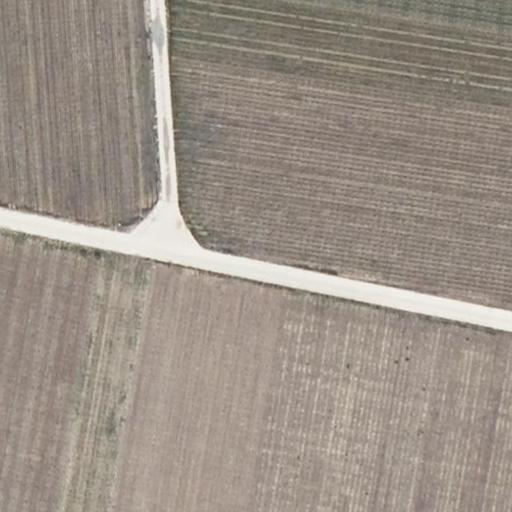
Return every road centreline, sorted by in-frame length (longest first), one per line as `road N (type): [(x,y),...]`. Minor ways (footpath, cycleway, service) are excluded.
road 1 (unclassified): [(0,215),(511,324)]
road 2 (track): [(151,0),(165,249)]
